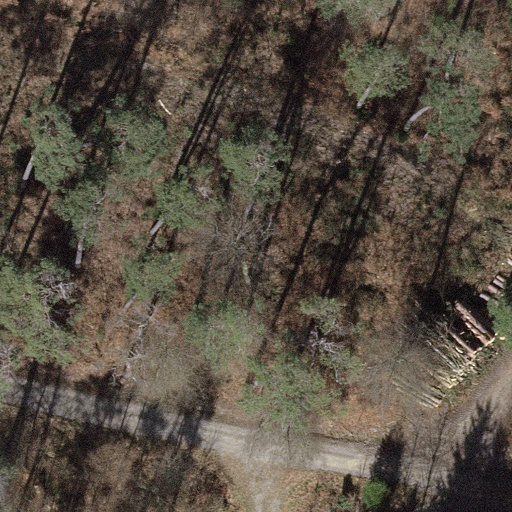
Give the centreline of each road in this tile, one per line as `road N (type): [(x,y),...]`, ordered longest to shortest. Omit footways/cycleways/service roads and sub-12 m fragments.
road 1 (track): [(0,23),(511,214)]
road 2 (track): [(511,490),(208,434),(0,381)]
